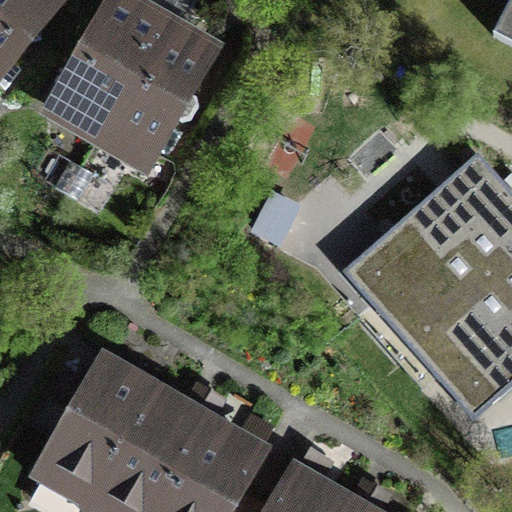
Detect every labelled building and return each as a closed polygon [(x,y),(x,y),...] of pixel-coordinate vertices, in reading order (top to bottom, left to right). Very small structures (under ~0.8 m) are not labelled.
[(62,0),(0,0),(0,83),(64,1),(62,0)] [(101,131),(156,33),(99,0),(43,99),(101,131)] [(511,0),(504,0),(484,38),(511,52),(511,0)] [(156,33),(101,131),(150,159),(206,60),(156,33)] [(439,330),(498,396),(511,382),(511,198),(475,157),(456,174),(467,186),(454,198),(443,185),(412,212),(439,242),(369,303),(413,352),(439,330)] [(90,498),(151,391),(105,365),(44,472),(90,498)] [(115,511),(159,511),(209,424),(151,391),(90,498),(115,511)] [(209,424),(159,511),(226,511),(260,453),(209,424)] [(333,511),(338,504),(292,478),(272,511),(333,511)]
